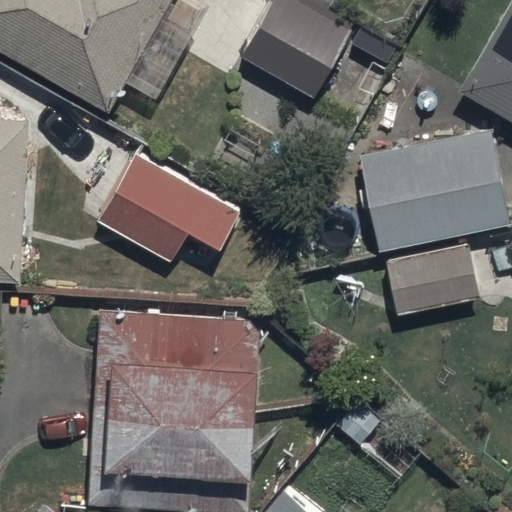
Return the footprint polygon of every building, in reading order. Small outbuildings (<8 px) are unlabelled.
[(0,0),(0,48),(51,78),(46,87),(71,101),(77,91),(109,110),(171,0),(0,0)] [(301,0),(273,0),(241,55),(311,96),(351,29),(301,0)] [(511,0),(507,0),(457,87),(511,119),(511,0)] [(0,278),(20,280),(29,116),(0,114),(0,278)] [(362,151),(380,248),(510,224),(492,127),(362,151)] [(241,214),(135,153),(98,218),(172,260),(189,230),(221,249),(241,214)] [(388,259),(398,313),(478,298),(468,244),(388,259)] [(262,318),(100,308),(89,501),(250,510),(262,318)] [(311,511),(282,488),(261,511),(311,511)] [(57,511),(45,501),(35,511),(57,511)]
